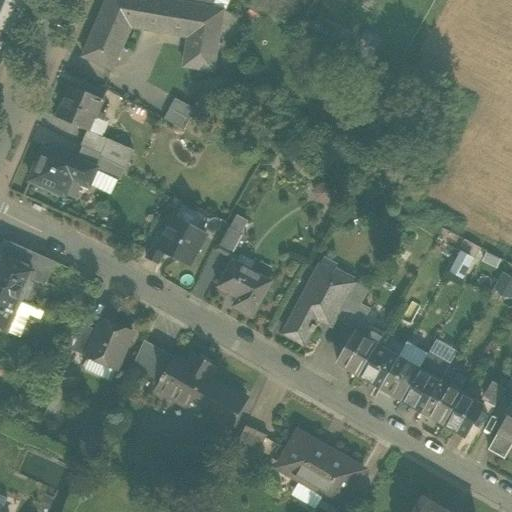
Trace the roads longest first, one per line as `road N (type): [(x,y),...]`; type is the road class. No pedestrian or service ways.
road 1 (residential): [(0,209),(136,277),(511,502)]
road 2 (secondary): [(0,141),(61,0)]
